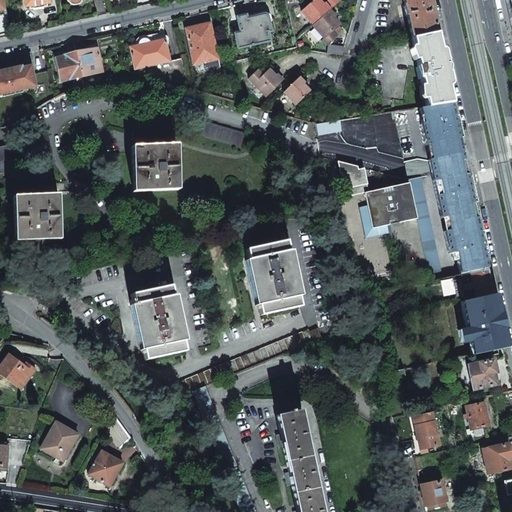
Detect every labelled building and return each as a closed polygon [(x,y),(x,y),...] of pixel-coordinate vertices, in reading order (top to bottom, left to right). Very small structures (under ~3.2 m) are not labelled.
[(313,0),(301,11),(313,25),(329,10),(340,0),(327,0),(323,4),(320,1),(318,0),(313,0)] [(406,15),(412,39),(436,34),(429,3),(428,0),(403,0),(404,7),(403,7),(405,16),(406,15)] [(322,40),(327,45),(328,44),(337,36),(332,31),(339,25),(333,18),(335,17),(329,10),(313,25),(312,25),(324,38),(322,40)] [(235,34),(238,48),(269,41),(267,32),(270,31),(267,17),(264,15),(255,17),(246,19),(245,16),(237,18),(240,33),(235,34)] [(198,26),(186,29),(193,65),(202,63),(204,71),(219,68),(210,24),(198,26)] [(420,79),(426,107),(449,104),(451,104),(444,69),(436,34),(412,39),(418,67),(416,68),(418,80),(420,79)] [(130,47),(135,69),(152,65),(170,61),(165,39),(165,38),(164,37),(162,36),(161,36),(151,38),(141,40),(139,41),(138,42),(138,43),(138,45),(130,47)] [(334,54),(342,55),(345,47),(328,44),(327,53),(334,54)] [(76,54),(82,77),(102,72),(97,49),(87,52),(76,54)] [(56,59),(61,82),(82,77),(76,54),(66,56),(56,59)] [(152,65),(156,83),(175,79),(176,86),(187,84),(182,59),(170,61),(152,65)] [(0,94),(2,94),(2,97),(24,92),(23,89),(35,86),(38,96),(52,87),(49,71),(32,74),(31,66),(22,68),(21,67),(0,71),(0,94)] [(248,79),(266,97),(282,80),(276,74),(275,76),(268,69),(262,75),(256,70),(248,79)] [(283,92),(290,98),(303,85),(303,84),(304,83),(298,77),(283,92)] [(290,98),(296,104),(303,97),(309,90),(303,85),(290,98)] [(428,146),(431,160),(459,154),(456,139),(459,139),(456,127),(454,117),(452,117),(449,104),(426,107),(419,108),(423,123),(420,124),(425,146),(428,146)] [(191,118),(187,131),(241,147),(245,133),(191,118)] [(329,144),(348,141),(355,140),(353,118),(350,118),(333,121),(326,122),(323,124),(316,125),(319,139),(326,138),(328,140),(329,144)] [(0,147),(0,161),(11,158),(7,145),(0,147)] [(131,147),(133,192),(178,190),(176,145),(131,147)] [(280,146),(276,160),(309,172),(313,158),(280,146)] [(457,260),(461,275),(484,269),(481,255),(484,254),(481,238),(480,232),(476,233),(470,204),(473,204),(471,194),(467,174),(463,175),(461,165),(460,160),(459,154),(431,160),(428,161),(430,168),(441,219),(444,218),(447,231),(444,232),(448,254),(452,254),(454,261),(457,260)] [(350,196),(354,195),(364,193),(367,192),(366,185),(367,185),(363,168),(357,170),(357,167),(349,165),(337,161),(339,174),(341,174),(345,189),(348,189),(350,196)] [(426,274),(428,282),(443,278),(421,177),(407,180),(408,183),(416,219),(428,274),(426,274)] [(366,206),(371,229),(388,225),(416,219),(408,183),(364,193),(366,206)] [(13,197),(14,242),(59,240),(58,195),(13,197)] [(359,208),(366,238),(389,233),(388,225),(371,229),(366,206),(359,208)] [(271,245),(245,250),(260,316),(299,307),(280,222),(267,225),(271,245)] [(157,289),(131,295),(138,327),(144,360),(184,351),(170,286),(163,253),(149,256),(157,289)] [(466,300),(493,294),(490,281),(488,269),(484,269),(461,275),(466,300)] [(469,342),(472,355),(505,347),(499,320),(493,294),(466,300),(460,301),(466,328),(458,329),(461,343),(469,342)] [(308,330),(172,385),(177,397),(192,391),(205,386),(322,339),(318,329),(309,332),(308,330)] [(8,354),(0,365),(0,374),(21,390),(35,370),(26,363),(24,366),(16,360),(8,354)] [(495,378),(511,374),(507,358),(493,361),(495,372),(494,373),(495,378)] [(474,390),(496,385),(495,378),(494,373),(495,372),(493,361),(493,360),(468,366),(474,390)] [(404,378),(402,370),(395,371),(397,380),(404,378)] [(192,391),(241,511),(251,511),(255,510),(205,386),(192,391)] [(504,409),(511,406),(511,397),(502,400),(504,409)] [(471,430),(488,426),(487,423),(490,422),(488,414),(486,415),(483,402),(465,406),(468,418),(471,430)] [(322,511),(318,491),(300,410),(293,412),(292,410),(289,411),(289,412),(276,416),(281,439),(277,439),(278,448),(283,447),(289,477),(285,478),(287,486),(291,485),(296,511),(322,511)] [(420,449),(439,445),(431,413),(428,414),(428,412),(424,413),(424,415),(413,417),(416,433),(420,449)] [(112,413),(104,427),(119,450),(130,438),(112,413)] [(41,449),(63,461),(78,435),(56,422),(41,449)] [(487,474),(511,468),(511,463),(511,459),(511,458),(511,441),(507,443),(508,444),(482,450),(487,474)] [(101,451),(87,475),(109,487),(116,475),(123,463),(101,451)] [(460,492),(468,490),(465,478),(463,476),(457,477),(460,492)] [(511,480),(498,483),(500,488),(505,486),(507,494),(511,492),(511,480)] [(436,508),(444,507),(443,502),(446,502),(441,481),(420,485),(425,506),(427,506),(428,510),(436,508)] [(482,511),(490,511),(485,488),(478,489),(482,511)]
